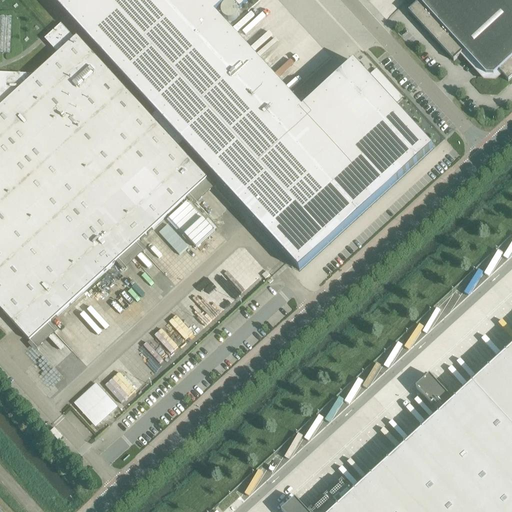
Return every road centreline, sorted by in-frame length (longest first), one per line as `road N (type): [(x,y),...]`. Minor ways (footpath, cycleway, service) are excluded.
road 1 (unclassified): [(488,150),(94,511)]
road 2 (unclassified): [(488,150),(349,0)]
